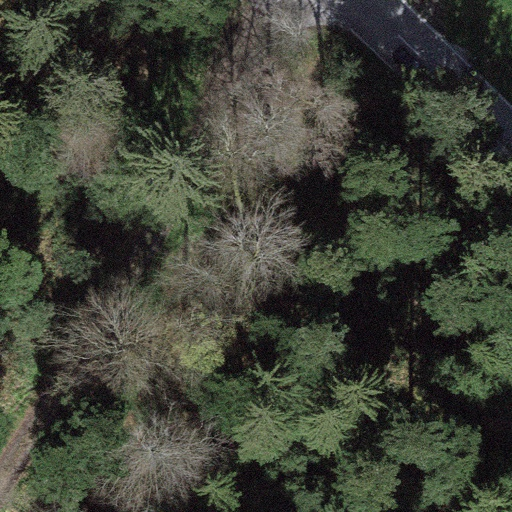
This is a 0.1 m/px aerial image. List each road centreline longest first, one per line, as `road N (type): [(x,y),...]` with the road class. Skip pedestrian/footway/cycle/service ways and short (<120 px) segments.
road 1 (track): [(0,481),(272,0)]
road 2 (secondary): [(511,147),(358,0)]
